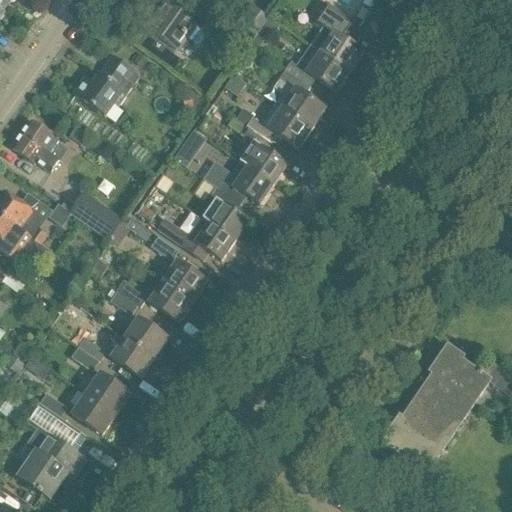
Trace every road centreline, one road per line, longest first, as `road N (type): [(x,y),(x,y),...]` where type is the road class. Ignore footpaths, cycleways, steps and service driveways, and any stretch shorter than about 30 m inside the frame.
road 1 (residential): [(107,511),(119,468),(337,144)]
road 2 (residential): [(285,479),(441,244)]
road 3 (residential): [(441,244),(455,222),(337,144)]
road 4 (residential): [(0,101),(71,0)]
